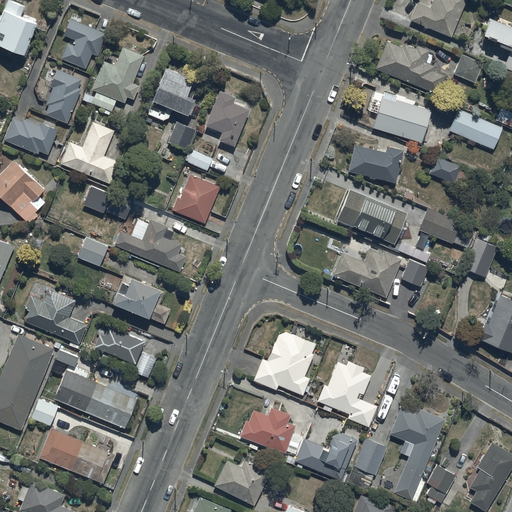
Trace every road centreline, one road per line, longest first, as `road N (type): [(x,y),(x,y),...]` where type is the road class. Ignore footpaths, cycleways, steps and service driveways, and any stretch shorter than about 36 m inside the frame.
road 1 (residential): [(240,269),(402,335),(511,401)]
road 2 (tertiary): [(141,511),(240,269)]
road 3 (tertiary): [(240,269),(322,69)]
road 4 (residential): [(152,0),(322,69)]
